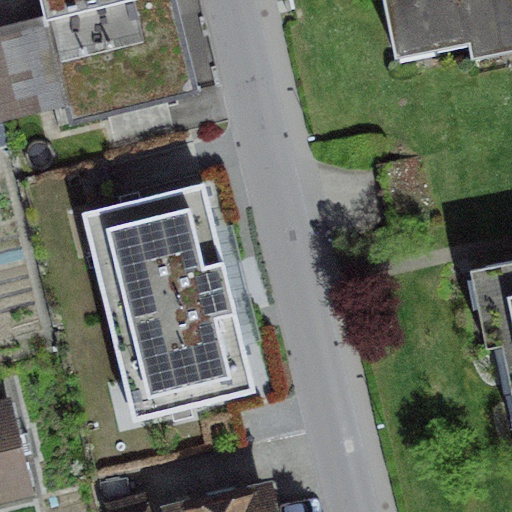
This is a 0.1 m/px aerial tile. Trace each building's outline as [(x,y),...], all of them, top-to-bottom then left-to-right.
[(44,33),(64,111),(70,135),(197,103),(171,0),(44,0),(53,31),(44,33)] [(511,0),(368,0),(383,73),(454,61),(459,76),(511,65),(511,0)] [(44,33),(0,44),(0,126),(64,111),(44,33)] [(200,198),(90,225),(137,420),(248,393),(200,198)] [(511,279),(487,284),(503,352),(511,350),(511,279)] [(0,413),(0,510),(24,503),(0,413)] [(99,500),(101,511),(146,511),(142,491),(99,500)] [(271,511),(267,494),(198,511),(271,511)]
